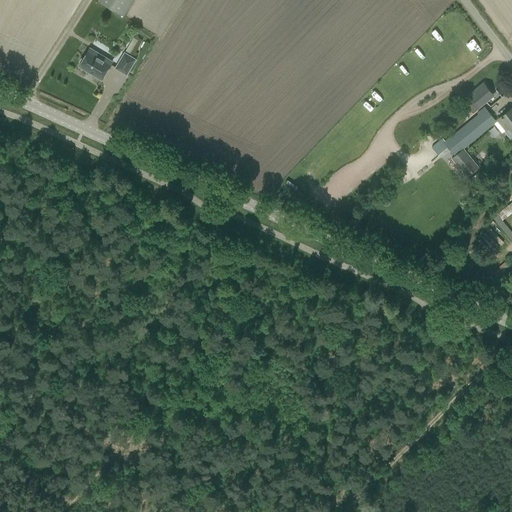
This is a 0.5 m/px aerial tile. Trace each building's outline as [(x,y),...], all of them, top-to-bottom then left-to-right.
[(123,16),(133,0),(99,0),(98,1),(123,16)] [(79,67),(101,80),(112,62),(104,57),(103,60),(88,51),(83,59),(81,59),(79,62),(80,64),(79,67)] [(115,68),(126,75),(135,60),(124,53),(115,68)] [(468,96),(477,106),(492,93),(484,83),(468,96)] [(478,116),(477,116),(453,136),(452,135),(444,141),(442,138),(431,147),(435,153),(445,145),(454,156),(451,158),(466,177),(479,167),(463,148),(496,121),(485,107),(476,114),(478,116)] [(506,130),(504,131),(510,139),(511,137),(511,109),(498,120),(506,130)] [(501,210),(506,216),(511,211),(511,204),(511,203),(501,210)] [(504,263),(498,268),(501,272),(507,267),(504,263)]
